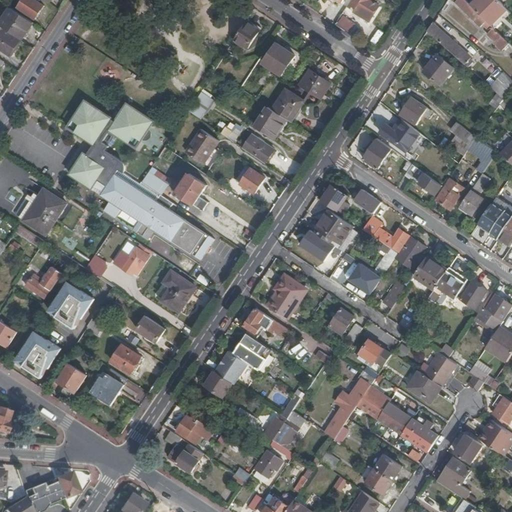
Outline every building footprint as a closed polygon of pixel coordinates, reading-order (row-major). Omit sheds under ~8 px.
[(34,19),(43,6),(33,0),(22,0),(23,0),(22,0),(18,0),(17,2),(20,4),(17,8),(34,19)] [(351,0),(348,7),(351,8),(353,5),(365,13),(364,15),(367,17),(368,15),(372,18),(379,7),(369,1),(369,0),(351,0)] [(465,0),(451,0),(476,23),(481,28),(483,26),(498,41),(495,44),(502,51),(510,44),(494,29),(472,6),(465,0)] [(477,0),(472,6),(494,29),(511,13),(498,0),(477,0)] [(33,23),(10,8),(0,23),(0,25),(21,40),(33,23)] [(339,24),(350,32),(355,25),(343,17),(339,24)] [(248,21),(246,24),(259,32),(261,29),(248,21)] [(259,32),(246,24),(235,40),(248,48),(259,32)] [(432,24),(427,32),(468,69),(473,64),(469,61),(471,59),(432,24)] [(0,45),(2,47),(1,49),(11,56),(21,41),(0,27),(0,45)] [(280,40),(277,44),(294,56),(297,52),(280,40)] [(293,74),(305,58),(297,52),(294,56),(277,44),(263,64),(281,77),(287,69),(293,74)] [(440,86),(454,71),(438,56),(424,72),(440,86)] [(321,74),(313,69),(302,86),(322,100),(331,85),(319,76),(321,74)] [(321,74),(319,76),(331,85),(333,82),(321,74)] [(511,87),(511,81),(504,74),(491,89),(499,96),(503,100),(511,87)] [(303,101),(285,89),(272,110),(288,120),(289,121),(303,101)] [(213,100),(201,92),(193,106),(189,112),(200,119),(213,100)] [(499,96),(492,105),(497,109),(500,105),(503,100),(499,96)] [(424,114),(428,107),(412,97),(401,115),(416,125),(421,118),(425,120),(427,116),(424,114)] [(105,212),(114,219),(121,209),(139,221),(133,230),(143,238),(150,227),(154,230),(200,261),(206,253),(207,254),(211,253),(214,247),(212,244),(214,240),(156,202),(161,195),(156,192),(142,182),(140,184),(123,173),(123,170),(123,168),(123,165),(123,164),(122,161),(107,151),(110,146),(104,142),(112,131),(138,148),(145,139),(146,139),(147,139),(148,139),(149,139),(150,138),(151,137),(151,136),(152,136),(152,135),(152,134),(151,133),(151,132),(150,131),(149,131),(156,122),(130,104),(118,122),(113,119),(114,119),(88,101),(70,128),(95,145),(88,156),(86,154),(71,176),(92,190),(94,188),(104,194),(103,197),(111,203),(105,212)] [(272,110),(268,108),(256,127),(274,140),(288,120),(272,110)] [(475,123),(480,117),(486,123),(490,118),(478,108),(469,118),(475,123)] [(386,124),(380,133),(407,151),(419,133),(403,120),(396,131),(386,124)] [(458,137),(451,147),(464,157),(469,148),(476,138),(461,126),(455,135),(458,137)] [(226,129),(222,134),(232,142),(240,130),(235,127),(231,132),(226,129)] [(204,164),(219,140),(201,128),(186,152),(204,164)] [(253,134),(243,149),(265,164),(274,150),(253,134)] [(476,138),(469,148),(485,159),(490,162),(495,156),(497,153),(476,138)] [(363,159),(378,169),(392,149),(377,139),(374,143),(367,153),(363,159)] [(374,143),(371,141),(364,151),(367,153),(374,143)] [(511,142),(499,155),(511,163),(511,142)] [(394,158),(400,163),(404,158),(398,154),(394,158)] [(490,162),(485,159),(477,171),(482,174),(490,162)] [(414,179),(437,195),(443,186),(414,165),(406,176),(413,181),(414,179)] [(265,179),(245,166),(234,182),(255,195),(265,179)] [(176,194),(201,211),(208,201),(199,196),(207,185),(189,173),(185,178),(182,176),(180,178),(184,181),(176,194)] [(489,179),(482,174),(461,207),(472,214),(482,199),(477,196),(489,179)] [(145,178),(142,182),(156,192),(159,188),(145,178)] [(449,178),(444,187),(436,199),(451,210),(465,189),(449,178)] [(511,181),(509,180),(502,191),(511,197),(511,181)] [(347,197),(332,186),(322,202),(330,208),(337,212),(347,197)] [(371,212),(369,214),(373,217),(382,203),(363,190),(354,201),(371,212)] [(47,236),(67,206),(44,191),(24,221),(47,236)] [(511,219),(511,207),(497,197),(479,224),(491,233),(490,235),(498,241),(499,239),(511,220),(511,219)] [(321,202),(316,198),(310,207),(315,211),(321,202)] [(330,208),(329,210),(355,228),(356,226),(337,212),(330,208)] [(329,210),(316,229),(342,246),(355,228),(329,210)] [(410,236),(417,227),(410,222),(403,232),(400,230),(394,238),(379,229),(382,223),(373,217),(363,230),(399,254),(406,243),(410,236)] [(12,231),(15,224),(5,220),(3,228),(12,231)] [(511,220),(499,239),(511,247),(511,246),(511,220)] [(20,226),(15,233),(40,249),(44,242),(20,226)] [(356,226),(355,228),(342,246),(339,250),(345,253),(361,229),(356,226)] [(154,230),(150,227),(143,238),(148,241),(154,230)] [(406,243),(399,254),(395,259),(410,269),(426,247),(410,236),(406,243)] [(318,238),(305,256),(323,268),(331,255),(339,260),(343,254),(318,238)] [(137,276),(152,253),(139,244),(135,249),(128,243),(114,264),(132,275),(133,273),(137,276)] [(8,250),(19,258),(22,253),(11,245),(8,250)] [(72,260),(62,254),(59,259),(68,265),(72,260)] [(105,263),(94,256),(85,269),(99,278),(106,267),(103,265),(105,263)] [(426,257),(424,261),(438,271),(441,267),(426,257)] [(368,286),(373,290),(381,278),(357,261),(353,268),(372,280),(368,286)] [(416,273),(413,277),(434,291),(448,271),(441,267),(438,271),(424,261),(416,273)] [(25,286),(44,299),(61,274),(51,268),(42,281),(33,275),(25,286)] [(328,272),(323,268),(319,273),(325,277),(328,272)] [(160,280),(167,285),(158,298),(175,310),(184,296),(191,285),(168,269),(160,280)] [(450,269),(448,271),(434,291),(429,300),(436,305),(446,291),(459,300),(460,298),(470,282),(462,277),(450,269)] [(397,283),(383,303),(392,309),(413,277),(416,273),(412,270),(401,285),(397,283)] [(209,280),(201,275),(198,280),(206,285),(209,280)] [(277,290),(280,291),(269,307),(287,320),(307,291),(286,277),(277,290)] [(473,284),(470,282),(460,298),(476,309),(488,292),(474,282),(473,284)] [(198,289),(191,285),(184,296),(191,300),(198,289)] [(66,286),(48,312),(62,321),(66,316),(70,319),(69,320),(69,322),(69,323),(71,325),(76,326),(93,301),(80,292),(78,295),(66,286)] [(511,303),(494,292),(475,319),(489,329),(492,325),(498,330),(499,329),(502,325),(505,320),(504,319),(511,307),(511,303)] [(329,294),(326,299),(333,304),(337,299),(329,294)] [(260,324),(261,322),(282,336),(283,337),(289,330),(256,308),(244,325),(256,333),(262,325),(260,324)] [(355,316),(341,308),(329,325),(343,334),(355,316)] [(418,316),(408,309),(398,325),(407,331),(418,316)] [(66,316),(62,321),(74,329),(76,326),(71,325),(69,323),(69,322),(69,320),(70,319),(66,316)] [(155,344),(165,330),(146,317),(136,331),(155,344)] [(104,326),(93,319),(87,328),(86,330),(96,337),(104,326)] [(0,343),(6,347),(16,333),(0,322),(0,343)] [(511,331),(502,325),(499,329),(510,336),(511,334),(511,333),(511,331)] [(356,326),(347,339),(353,343),(362,330),(356,326)] [(499,329),(498,330),(486,348),(507,363),(511,354),(511,334),(510,336),(499,329)] [(32,335),(15,361),(29,371),(32,366),(36,368),(36,369),(36,371),(36,373),(38,374),(43,376),(60,350),(47,341),(45,344),(32,335)] [(245,338),(234,353),(249,364),(259,370),(270,355),(265,352),(255,345),(245,338)] [(293,338),(288,347),(296,352),(301,342),(293,338)] [(371,367),(375,361),(384,367),(392,355),(370,340),(358,358),(371,367)] [(257,343),(255,345),(265,352),(266,349),(257,343)] [(130,374),(141,358),(122,345),(111,360),(130,374)] [(400,346),(395,352),(410,362),(414,356),(400,346)] [(234,353),(229,350),(215,371),(233,383),(235,384),(249,364),(234,353)] [(449,359),(457,365),(462,358),(463,356),(454,350),(448,358),(449,359)] [(320,351),(316,357),(325,364),(329,357),(320,351)] [(448,358),(440,353),(425,375),(442,386),(443,387),(458,365),(457,365),(449,359),(448,358)] [(270,355),(259,370),(263,373),(273,357),(270,355)] [(419,359),(414,356),(410,362),(415,365),(419,359)] [(462,358),(457,365),(458,365),(469,373),(473,366),(462,358)] [(473,366),(469,373),(490,387),(494,381),(487,376),(491,370),(477,361),(473,366)] [(87,376),(70,365),(59,382),(75,393),(87,376)] [(32,366),(29,371),(41,378),(43,376),(38,374),(36,373),(36,371),(36,369),(36,368),(32,366)] [(100,377),(100,378),(92,389),(90,392),(104,401),(107,398),(113,402),(125,386),(123,384),(126,379),(111,369),(103,379),(100,377)] [(205,386),(223,397),(233,383),(215,371),(215,370),(205,386)] [(357,377),(361,380),(354,390),(364,396),(368,390),(375,379),(362,370),(357,377)] [(425,396),(432,401),(442,386),(425,375),(419,371),(407,387),(421,396),(423,392),(426,394),(425,396)] [(100,378),(95,374),(87,386),(92,389),(100,378)] [(355,376),(342,393),(349,397),(354,390),(361,380),(357,377),(355,376)] [(499,385),(494,381),(490,387),(495,391),(499,385)] [(342,393),(336,402),(341,406),(352,413),(358,405),(363,397),(364,396),(354,390),(349,397),(342,393)] [(364,396),(363,397),(383,410),(388,403),(368,390),(364,396)] [(282,416),(287,419),(292,412),(301,399),(296,395),(282,416)] [(363,397),(358,405),(377,419),(383,410),(363,397)] [(113,402),(107,398),(104,401),(111,406),(113,402)] [(511,420),(511,404),(504,398),(494,414),(509,425),(511,420)] [(323,432),(335,439),(342,428),(348,419),(352,413),(341,406),(323,432)] [(238,409),(235,414),(254,427),(258,421),(255,420),(238,409)] [(0,410),(0,432),(6,435),(12,415),(0,410)] [(377,419),(402,435),(407,427),(395,419),(383,410),(377,419)] [(400,411),(395,419),(407,427),(413,419),(400,411)] [(287,419),(301,428),(306,421),(293,412),(292,412),(287,419)] [(413,419),(407,427),(434,445),(439,437),(430,430),(434,424),(419,415),(415,421),(413,419)] [(201,435),(208,439),(213,431),(197,420),(196,422),(187,416),(180,425),(179,424),(175,430),(195,444),(201,435)] [(264,432),(263,433),(273,440),(290,451),(293,448),(284,441),(292,428),(276,417),(265,432),(264,432)] [(495,422),(492,420),(486,430),(489,432),(495,422)] [(489,432),(486,430),(479,440),(488,446),(504,456),(508,451),(511,444),(511,433),(495,422),(489,432)] [(407,427),(402,435),(428,452),(434,445),(407,427)] [(342,428),(335,439),(333,441),(339,446),(348,432),(342,428)] [(191,472),(194,469),(196,471),(199,466),(197,464),(204,454),(190,445),(186,449),(178,444),(181,439),(171,432),(165,440),(176,448),(170,457),(176,461),(191,472)] [(484,447),(467,436),(456,452),(473,463),(484,447)] [(273,440),(269,446),(290,459),(294,454),(290,451),(273,440)] [(412,449),(409,457),(420,462),(424,454),(412,449)] [(255,470),(267,478),(270,474),(274,469),(276,470),(282,461),(267,451),(255,470)] [(323,457),(319,454),(314,461),(319,463),(321,459),(323,457)] [(403,468),(384,456),(375,469),(394,481),(403,468)] [(321,459),(319,463),(332,472),(336,466),(329,461),(328,463),(321,459)] [(455,459),(439,482),(465,499),(468,495),(470,492),(464,488),(460,485),(471,470),(455,459)] [(250,476),(239,468),(234,475),(245,482),(250,476)] [(367,483),(385,495),(394,481),(375,469),(367,483)] [(6,473),(0,472),(0,487),(5,488),(5,486),(8,486),(9,480),(5,480),(6,473)] [(31,511),(41,511),(43,511),(47,505),(79,493),(70,473),(24,491),(26,498),(31,511)] [(234,475),(232,478),(243,486),(245,482),(234,475)] [(348,483),(341,478),(333,489),(341,494),(348,483)] [(350,511),(363,493),(360,490),(346,511),(348,511),(350,511)] [(372,511),(379,503),(363,493),(350,511),(372,511)] [(474,499),(468,495),(465,499),(472,504),(474,499)] [(121,511),(140,511),(145,505),(130,496),(120,511),(121,511)] [(284,511),(288,506),(274,497),(263,511),(284,511)] [(31,511),(26,498),(8,511),(31,511)] [(313,511),(294,499),(285,511),(313,511)] [(472,504),(465,499),(456,511),(476,511),(474,510),(476,507),(472,504)]
